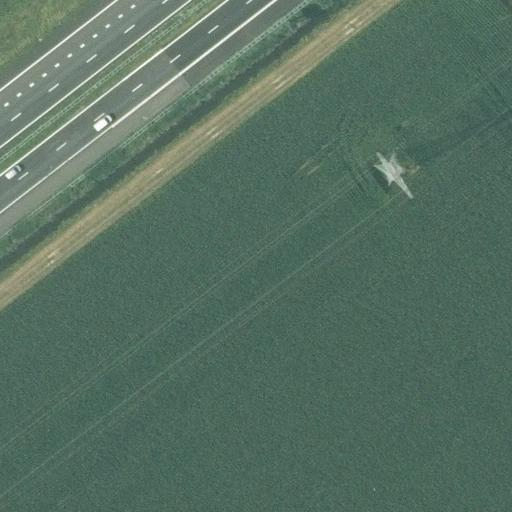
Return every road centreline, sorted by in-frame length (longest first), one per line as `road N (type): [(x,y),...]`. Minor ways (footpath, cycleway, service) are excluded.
road 1 (track): [(383,0),(0,295)]
road 2 (motorway): [(0,195),(253,0)]
road 3 (motorway): [(168,0),(0,130)]
